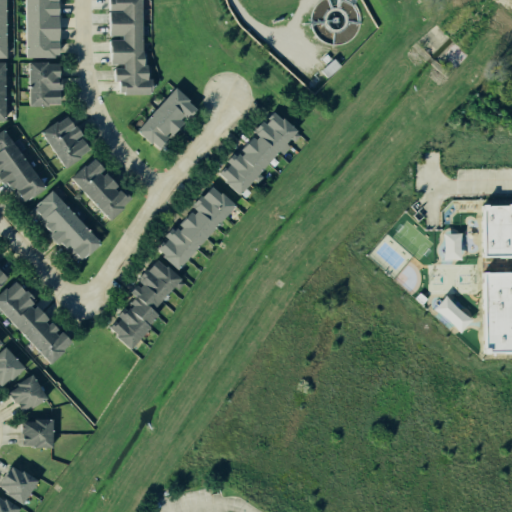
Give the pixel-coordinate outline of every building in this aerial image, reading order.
[(0,0),(0,58),(9,58),(7,0),(0,0)] [(62,59),(60,0),(27,0),(29,60),(62,59)] [(111,0),(113,62),(118,67),(118,78),(124,90),(154,92),(154,79),(147,62),(144,0),(111,0)] [(358,16),(356,8),(351,2),(348,0),(318,0),(314,5),(310,12),(309,20),(310,28),(314,35),(320,40),(327,44),(335,45),(342,43),(349,39),(355,33),(358,25),(358,16)] [(317,68),(328,59),(335,69),(324,78),(317,68)] [(66,105),(64,61),(32,62),(33,106),(66,105)] [(139,127),(177,87),(198,108),(162,150),(139,127)] [(219,173),(278,109),(300,129),(241,193),(219,173)] [(92,149),(67,113),(41,132),(66,167),(92,149)] [(0,134),(0,166),(25,202),(49,185),(10,128),(0,134)] [(130,197),(96,159),(75,178),(112,220),(130,197)] [(158,251),(216,187),(239,207),(180,271),(158,251)] [(104,236),(53,189),(33,210),(83,258),(104,236)] [(511,345),(475,347),(472,267),(506,266),(506,250),(472,251),(470,203),(511,201),(511,345)] [(459,259),(459,252),(443,251),(443,258),(459,259)] [(132,289),(159,258),(181,278),(154,309),(132,289)] [(0,284),(9,276),(0,266),(0,284)] [(62,334),(13,283),(0,296),(0,306),(44,351),(62,334)] [(458,332),(469,320),(444,296),(433,308),(458,332)] [(112,329),(139,299),(161,319),(134,349),(112,329)] [(0,378),(0,355),(7,349),(23,367),(4,383),(0,378)] [(20,408),(15,385),(38,379),(44,403),(20,408)] [(13,420),(14,445),(45,445),(44,419),(13,420)] [(30,478),(15,501),(0,492),(0,465),(3,461),(30,478)] [(0,511),(0,499),(12,507),(8,511),(0,511)]
